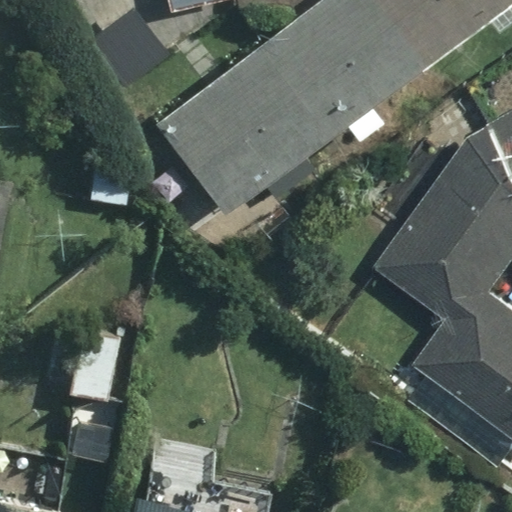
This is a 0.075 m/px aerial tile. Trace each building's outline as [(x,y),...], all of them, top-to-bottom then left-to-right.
[(489,34),(511,16),(511,0),(312,0),(160,116),(231,210),(339,127),(349,141),(378,119),(368,106),(479,21),(489,34)] [(158,52),(119,5),(82,36),(121,83),(158,52)] [(511,102),(493,113),(382,269),(447,315),(396,387),(499,460),(511,442),(511,293),(495,281),(511,257),(511,102)] [(272,511),(274,502),(125,481),(120,511),(272,511)] [(0,511),(65,511),(66,506),(0,493),(0,511)]
